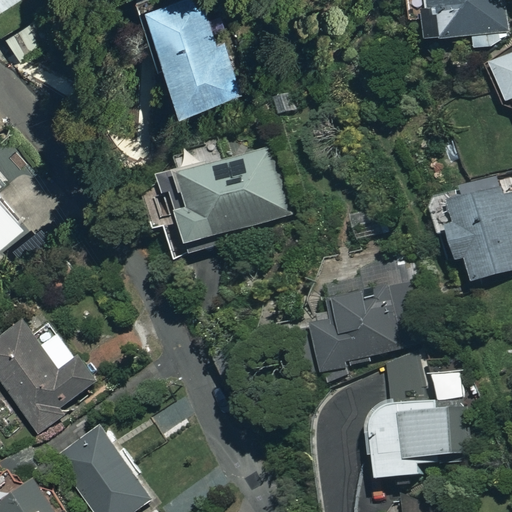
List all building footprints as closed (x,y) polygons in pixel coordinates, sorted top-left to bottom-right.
[(0,0),(0,12),(20,0),(0,0)] [(246,95),(215,0),(177,0),(153,8),(162,21),(192,112),(246,95)] [(511,38),(511,0),(421,0),(423,25),(440,25),(441,42),(511,38)] [(511,62),(503,66),(511,86),(511,62)] [(299,220),(277,151),(196,177),(208,213),(197,217),(208,249),(299,220)] [(0,174),(0,251),(37,224),(0,174)] [(479,266),(483,284),(511,276),(511,193),(510,194),(507,182),(475,189),(478,202),(464,205),(469,225),(461,227),(471,267),(479,266)] [(363,270),(366,281),(335,290),(343,319),(322,325),(339,382),(355,377),(353,369),(433,345),(407,257),(363,270)] [(46,336),(38,324),(0,350),(0,370),(45,434),(109,388),(63,324),(46,336)] [(421,361),(393,365),(400,414),(388,416),(397,484),(437,479),(434,464),(480,457),(468,374),(445,377),(448,404),(427,407),(421,361)] [(139,511),(159,500),(113,426),(61,459),(94,511),(139,511)] [(71,511),(55,484),(6,511),(71,511)]
